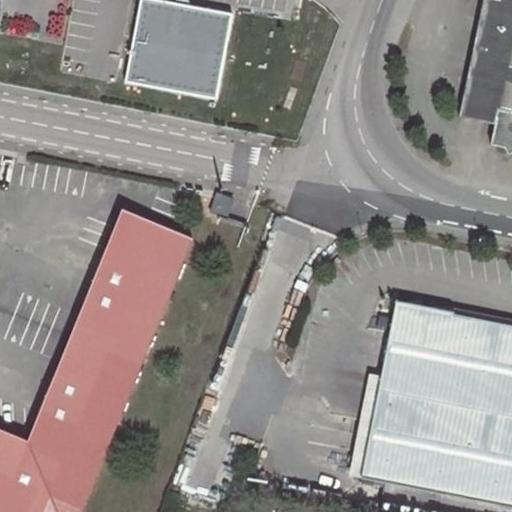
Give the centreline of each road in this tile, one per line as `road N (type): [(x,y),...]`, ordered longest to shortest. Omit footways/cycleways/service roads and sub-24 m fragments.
road 1 (unclassified): [(328,178),(0,117)]
road 2 (unclassified): [(219,450),(328,178)]
road 3 (unclassified): [(511,217),(414,197),(358,155)]
road 4 (unclassified): [(358,155),(349,100),(384,0)]
